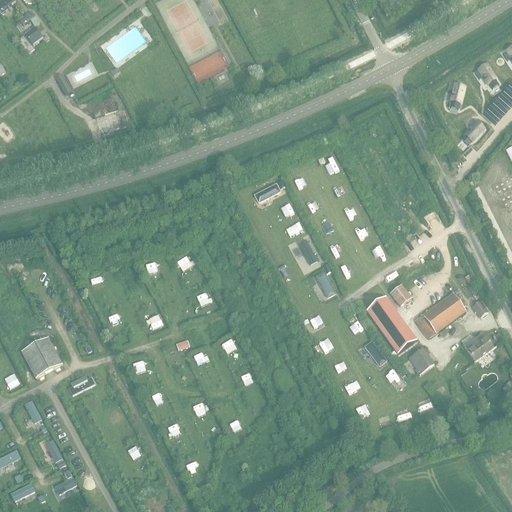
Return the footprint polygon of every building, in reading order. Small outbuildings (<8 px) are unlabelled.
[(12,0),(7,0),(0,5),(0,14),(0,15),(15,4),(12,0)] [(30,23),(34,28),(39,24),(31,13),(19,21),(24,28),(30,23)] [(43,40),(34,28),(28,33),(36,45),(43,40)] [(511,49),(507,53),(506,53),(503,56),(507,62),(511,60),(511,61),(511,49)] [(487,67),(479,72),(482,76),(489,86),(489,85),(492,90),(498,86),(495,81),(496,80),(487,67)] [(110,74),(114,78),(120,73),(117,69),(110,74)] [(56,80),(66,97),(72,94),(62,76),(56,80)] [(451,103),(450,108),(458,110),(459,105),(460,105),(464,88),(455,86),(450,85),(448,92),(453,93),(450,102),(451,103)] [(465,137),(461,141),(467,146),(471,143),(484,130),(473,120),(468,126),(471,129),(464,136),(465,137)] [(506,188),(498,173),(493,176),(500,191),(506,188)] [(390,295),(400,309),(412,300),(401,286),(390,295)] [(415,323),(428,341),(466,313),(453,295),(415,323)] [(385,299),(366,313),(397,356),(416,342),(385,299)] [(472,309),(480,320),(489,314),(481,303),(472,309)] [(486,339),(485,340),(481,335),(474,340),(473,339),(464,346),(465,348),(464,348),(475,363),(493,349),(486,339)] [(21,353),(35,380),(62,366),(48,339),(21,353)] [(414,371),(418,377),(435,365),(423,349),(409,360),(416,370),(414,371)] [(93,377),(68,390),(74,400),(97,386),(93,377)]
